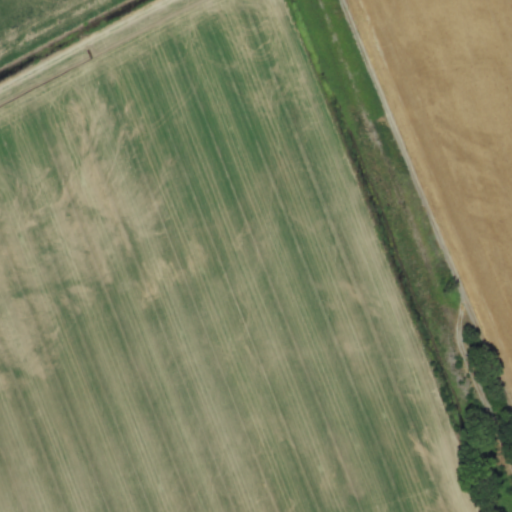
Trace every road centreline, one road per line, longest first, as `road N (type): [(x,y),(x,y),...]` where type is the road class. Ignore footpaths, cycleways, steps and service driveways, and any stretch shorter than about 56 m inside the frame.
road 1 (track): [(340,0),(461,293)]
road 2 (track): [(0,87),(166,0)]
